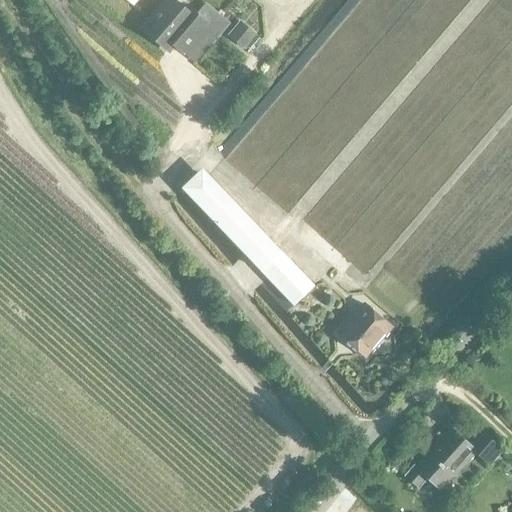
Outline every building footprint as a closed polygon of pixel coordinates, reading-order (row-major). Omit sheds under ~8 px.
[(172,45),(183,54),(208,24),(187,6),(184,9),(174,0),(168,0),(143,30),(167,51),(172,45)] [(227,35),(243,49),(256,35),(240,20),(227,35)] [(193,176),(181,188),(193,201),(256,267),(293,304),(314,284),(214,180),(213,180),(193,176)] [(340,334),(366,356),(391,327),(365,304),(340,334)] [(415,466),(414,464),(404,476),(418,489),(428,479),(441,490),(474,453),(487,464),(502,449),(481,428),(468,442),(451,427),(415,466)]
